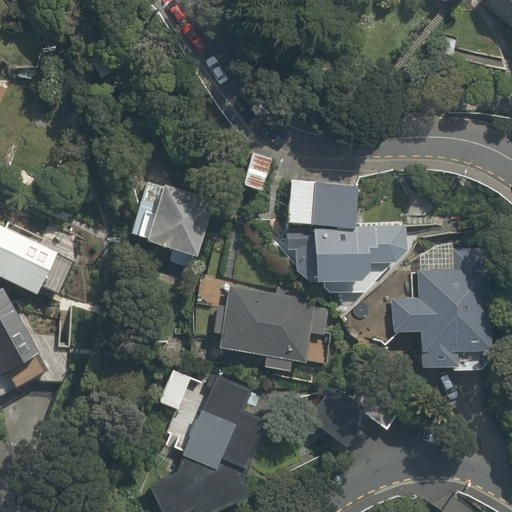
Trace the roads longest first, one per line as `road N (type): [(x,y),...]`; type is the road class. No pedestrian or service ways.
road 1 (residential): [(511,159),(485,147),(361,135),(314,122),(283,105),(197,0)]
road 2 (residential): [(511,499),(442,466),(410,463),(380,468),(319,511)]
